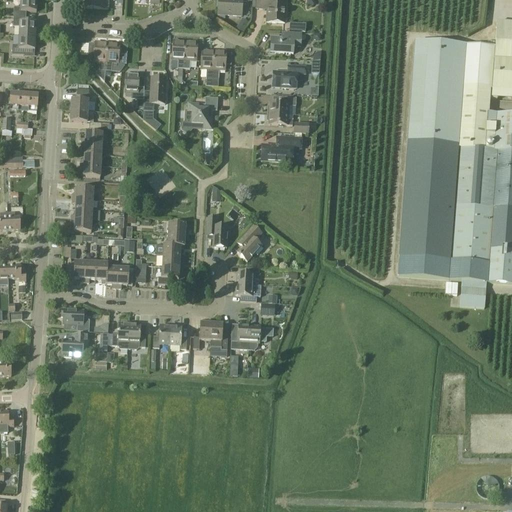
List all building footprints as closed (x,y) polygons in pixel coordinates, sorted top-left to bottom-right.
[(36,0),(34,0),(20,0),(20,9),(14,8),(13,18),(25,19),(26,13),(36,13),(36,12),(36,0)] [(108,0),(83,0),(83,10),(104,11),(104,10),(108,10),(108,0)] [(220,0),(217,0),(217,16),(241,18),(242,2),(251,2),(251,0),(237,0),(237,1),(235,1),(227,0),(220,0)] [(285,0),(256,0),(256,10),(267,11),(266,24),(285,25),(285,0)] [(25,24),(25,19),(13,18),(13,28),(19,28),(19,37),(35,38),(36,25),(25,24)] [(239,24),(235,29),(241,33),(244,28),(239,24)] [(305,26),(289,25),(289,32),(305,33),(305,26)] [(491,99),(501,100),(511,100),(511,31),(496,30),(493,61),(491,92),(492,92),(491,99)] [(271,40),(270,54),(293,55),(293,48),(301,49),(301,41),(301,34),(287,34),(287,41),(281,40),(271,40)] [(35,38),(19,37),(18,46),(12,46),(11,56),(24,57),(24,51),(35,51),(35,38)] [(511,115),(500,114),(500,115),(488,114),(490,89),(493,49),(465,46),(414,42),(407,145),(397,278),(448,282),(487,285),(488,285),(511,286),(511,115)] [(182,70),(183,71),(185,43),(172,43),(171,62),(178,62),(177,70),(178,70),(182,70)] [(185,43),(183,71),(189,71),(190,63),(196,63),(197,44),(185,43)] [(94,46),(89,45),(88,58),(93,59),(93,63),(99,64),(99,72),(95,75),(104,84),(104,77),(105,73),(107,45),(94,44),(94,46)] [(107,45),(105,73),(110,73),(111,73),(119,74),(124,68),(124,66),(126,66),(126,65),(127,54),(119,53),(120,46),(107,45)] [(214,53),(201,52),(200,71),(206,72),(205,88),(212,88),(214,53)] [(226,53),(214,53),(212,88),(218,89),(219,72),(225,72),(226,53)] [(312,62),(311,75),(319,75),(320,63),(312,62)] [(296,91),(297,76),(306,77),(306,68),(287,67),(287,73),(273,73),(272,90),(296,91)] [(125,76),(124,95),(131,95),(131,101),(137,101),(143,102),(144,93),(144,89),(138,89),(138,79),(138,77),(125,76)] [(144,105),(143,113),(152,113),(153,113),(154,105),(165,106),(166,80),(151,79),(150,93),(149,105),(144,105)] [(318,89),(310,89),(310,97),(318,97),(318,89)] [(23,112),(24,96),(10,95),(9,111),(23,112)] [(38,97),(24,96),(23,112),(36,113),(38,97)] [(181,128),(181,129),(181,130),(181,131),(181,132),(182,132),(182,133),(183,133),(183,134),(184,134),(185,134),(185,135),(186,135),(187,135),(188,135),(188,134),(189,134),(190,134),(190,133),(191,133),(191,132),(192,132),(192,131),(192,130),(193,125),(202,125),(201,131),(211,131),(212,112),(217,113),(217,100),(205,99),(204,106),(188,105),(187,111),(185,111),(184,123),(183,124),(182,124),(182,125),(181,126),(181,127),(181,128)] [(267,108),(267,115),(289,116),(289,108),(295,108),(296,99),(283,99),(283,105),(269,104),(268,108),(267,108)] [(70,112),(94,114),(94,113),(87,113),(88,102),(71,101),(70,112)] [(93,124),(94,114),(70,112),(70,123),(87,124),(89,124),(89,130),(109,131),(109,125),(93,124)] [(289,116),(267,115),(267,122),(268,122),(268,126),(292,127),(292,122),(288,122),(289,116)] [(2,120),(2,133),(10,133),(11,121),(2,120)] [(27,125),(22,124),(22,131),(21,135),(21,137),(24,137),(30,137),(31,138),(32,131),(27,130),(27,125)] [(294,125),(293,134),(293,135),(294,135),(301,136),(308,136),(309,126),(294,125)] [(81,141),(81,145),(102,147),(102,135),(85,134),(85,141),(81,141)] [(261,147),(260,163),(293,165),(293,151),(301,151),(301,139),(294,139),(275,138),(275,147),(261,147)] [(84,156),(101,157),(102,147),(81,145),(81,150),(84,150),(84,156)] [(80,162),(80,167),(100,168),(101,157),(84,156),(84,163),(80,162)] [(5,159),(5,163),(5,170),(23,170),(22,162),(22,158),(5,159)] [(100,168),(80,167),(79,171),(83,171),(83,178),(100,179),(100,168)] [(225,188),(239,172),(233,167),(220,184),(225,188)] [(72,196),(72,200),(92,202),(93,190),(76,189),(76,196),(72,196)] [(75,211),(92,212),(92,202),(72,200),(72,205),(75,205),(75,211)] [(71,217),(71,222),(91,223),(92,212),(75,211),(74,218),(71,217)] [(14,214),(7,215),(8,232),(20,232),(20,219),(15,219),(14,214)] [(244,231),(252,222),(247,218),(239,227),(244,231)] [(208,219),(207,238),(213,238),(212,249),(226,250),(227,236),(229,236),(230,229),(215,228),(216,219),(208,219)] [(91,223),(71,222),(70,226),(74,227),(73,233),(91,234),(91,223)] [(168,225),(167,236),(188,238),(188,233),(185,233),(185,226),(168,225)] [(261,236),(252,227),(236,245),(241,249),(236,254),(247,264),(261,248),(255,242),(261,236)] [(167,247),(184,248),(184,242),(188,242),(188,238),(167,236),(167,247)] [(163,247),(162,258),(179,259),(180,252),(184,253),(184,248),(167,247),(163,247)] [(162,258),(162,268),(182,270),(183,265),(179,265),(179,259),(162,258)] [(84,281),(84,285),(89,285),(89,281),(95,282),(96,265),(96,260),(86,259),(86,264),(85,264),(84,281)] [(80,285),(84,285),(85,264),(74,264),(73,281),(80,281),(80,285)] [(107,269),(107,265),(96,265),(95,282),(101,282),(101,286),(106,286),(107,269)] [(8,281),(8,268),(0,268),(0,287),(8,287),(8,281)] [(21,268),(8,268),(8,281),(19,280),(19,283),(26,282),(26,274),(21,274),(21,268)] [(135,273),(135,277),(145,277),(146,268),(141,268),(141,273),(135,273)] [(182,270),(162,268),(161,279),(158,279),(157,286),(172,287),(173,280),(178,281),(179,274),(182,274),(182,270)] [(112,290),(116,290),(117,270),(107,269),(106,286),(112,287),(112,290)] [(236,275),(236,286),(253,287),(253,281),(258,281),(259,270),(246,269),(245,276),(236,275)] [(117,270),(116,290),(121,291),(121,287),(128,288),(128,271),(117,270)] [(253,287),(236,286),(235,297),(240,298),(240,304),(256,305),(256,298),(260,299),(260,288),(253,287)] [(485,291),(460,289),(459,309),(484,311),(485,291)] [(268,297),(267,305),(276,306),(276,297),(268,297)] [(277,314),(277,307),(261,306),(261,314),(274,315),(274,314),(277,314)] [(62,327),(77,327),(77,333),(89,334),(89,322),(86,319),(83,319),(83,312),(71,312),(71,311),(61,311),(61,319),(63,319),(62,327)] [(113,336),(112,348),(117,348),(120,351),(128,351),(129,325),(118,325),(118,336),(113,336)] [(140,326),(129,325),(128,351),(136,352),(138,349),(145,350),(146,337),(140,337),(140,326)] [(199,342),(210,342),(211,325),(200,325),(199,339),(193,339),(193,351),(199,351),(199,342)] [(210,342),(210,349),(211,349),(221,350),(221,352),(227,352),(227,341),(222,340),(221,340),(222,326),(211,325),(210,342)] [(169,347),(170,327),(159,327),(159,338),(153,338),(152,350),(159,350),(159,346),(169,347)] [(181,328),(170,327),(169,347),(170,347),(170,353),(179,353),(179,352),(186,352),(186,340),(181,340),(181,328)] [(230,351),(248,352),(249,327),(238,327),(237,334),(231,334),(231,342),(230,351)] [(249,327),(248,352),(252,352),(253,352),(255,351),(256,350),(257,349),(257,347),(257,346),(257,345),(259,345),(259,343),(265,344),(266,338),(266,331),(260,330),(260,328),(249,327)] [(62,342),(61,359),(71,359),(72,359),(72,356),(80,356),(80,360),(82,360),(82,349),(88,349),(88,344),(88,337),(72,336),(72,342),(66,342),(62,342)] [(0,360),(0,378),(11,378),(10,365),(5,365),(5,360),(0,360)] [(8,414),(0,413),(0,426),(7,426),(7,428),(14,428),(13,420),(8,420),(8,414)] [(476,487),(476,489),(476,491),(477,493),(478,495),(479,497),(480,498),(482,499),(484,500),(486,501),(488,501),(490,501),(492,500),(494,499),(495,498),(497,497),(498,495),(499,493),(499,491),(500,489),(499,487),(499,485),(498,483),(497,481),(495,480),(494,479),(492,478),(490,477),(488,477),(486,477),(484,478),(482,479),(480,480),(479,481),(478,483),(477,485),(476,487)]
